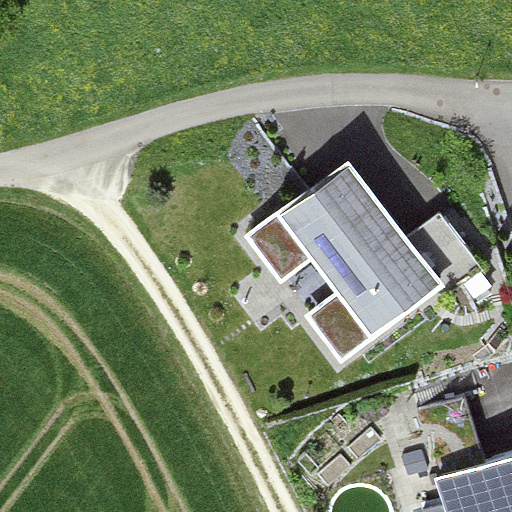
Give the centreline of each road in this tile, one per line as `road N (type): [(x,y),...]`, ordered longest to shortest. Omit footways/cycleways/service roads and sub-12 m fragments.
road 1 (residential): [(87,164),(290,92),(504,99)]
road 2 (track): [(295,511),(199,335),(87,164)]
